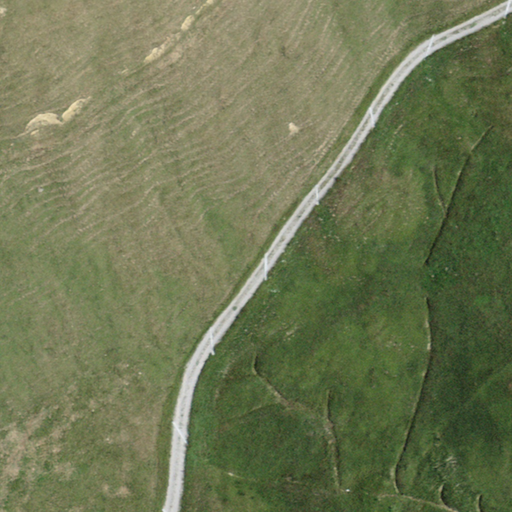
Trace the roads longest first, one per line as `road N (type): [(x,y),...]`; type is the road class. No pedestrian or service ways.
road 1 (track): [(171,511),(192,370),(216,331),(411,59),(511,3)]
road 2 (track): [(220,0),(185,38),(73,124),(0,158)]
